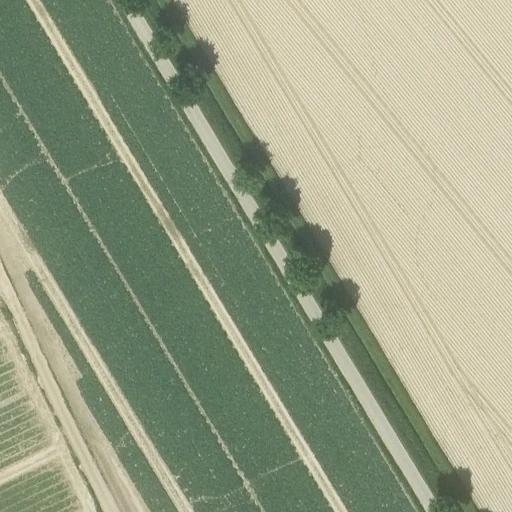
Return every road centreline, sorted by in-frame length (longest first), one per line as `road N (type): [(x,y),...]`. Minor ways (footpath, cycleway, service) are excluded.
road 1 (unclassified): [(439,511),(133,0)]
road 2 (track): [(0,261),(111,511)]
